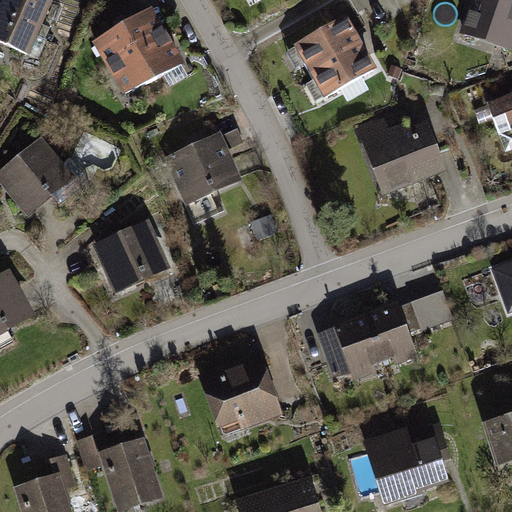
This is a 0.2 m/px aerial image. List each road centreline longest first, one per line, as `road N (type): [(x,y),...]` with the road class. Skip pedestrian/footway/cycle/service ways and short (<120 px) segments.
road 1 (residential): [(324,283),(169,344),(0,436)]
road 2 (residential): [(324,283),(264,124),(194,0)]
road 3 (residential): [(511,217),(324,283)]
